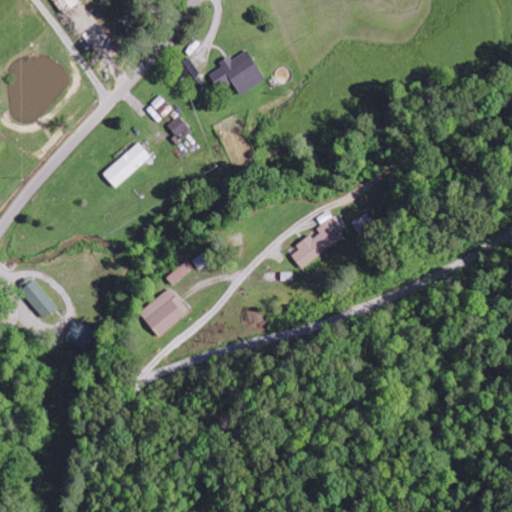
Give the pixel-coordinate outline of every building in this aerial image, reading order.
[(265,81),(248,51),(232,61),(230,57),(219,63),(222,68),(203,79),(190,59),(180,65),(197,93),(208,86),(213,94),(232,83),(240,96),(265,81)] [(180,141),(192,132),(182,116),(169,125),(180,141)] [(103,173),(114,188),(152,160),(141,145),(103,173)] [(290,254),(302,270),(345,237),(331,219),(317,230),(319,232),(290,254)] [(194,269),(188,261),(167,279),(174,287),(194,269)] [(58,308),(35,280),(21,291),(44,319),(58,308)] [(140,313),(159,338),(191,314),(172,289),(140,313)] [(97,331),(74,321),(65,341),(88,351),(97,331)]
